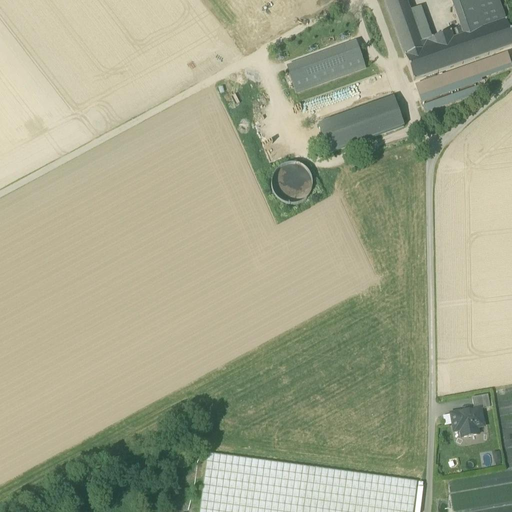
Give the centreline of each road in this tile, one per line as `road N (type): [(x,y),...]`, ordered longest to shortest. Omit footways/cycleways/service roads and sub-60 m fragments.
road 1 (residential): [(426,511),(433,401),(429,172),(450,135),(511,78)]
road 2 (track): [(0,194),(358,0)]
road 3 (track): [(372,0),(436,154)]
